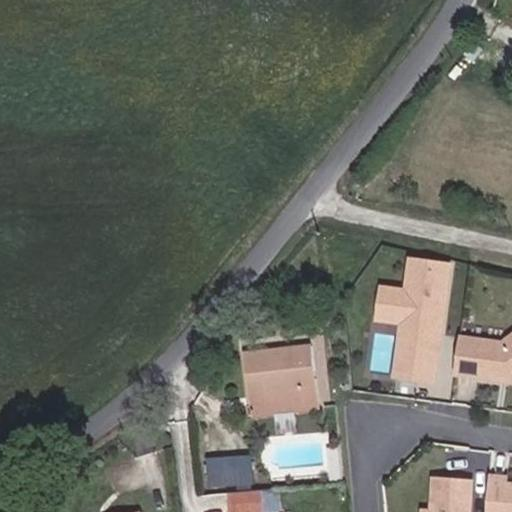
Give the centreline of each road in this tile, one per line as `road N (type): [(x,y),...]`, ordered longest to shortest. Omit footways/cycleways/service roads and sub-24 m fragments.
road 1 (residential): [(468,0),(449,44),(165,405),(3,511)]
road 2 (residential): [(511,435),(359,419),(367,511)]
